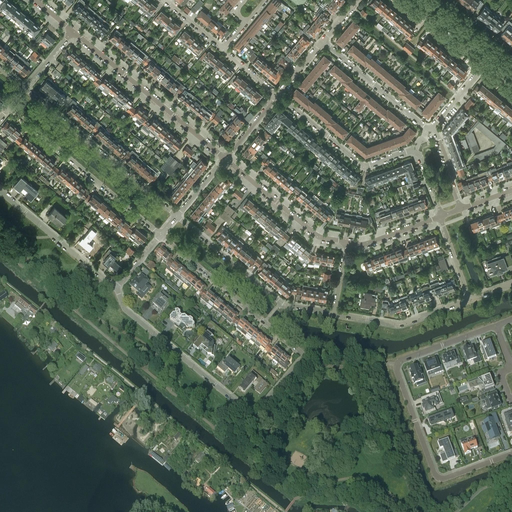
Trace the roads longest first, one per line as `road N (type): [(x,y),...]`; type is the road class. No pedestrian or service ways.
road 1 (residential): [(511,452),(442,478),(434,474),(395,368),(496,326)]
road 2 (residential): [(263,406),(303,354),(160,236)]
road 3 (residential): [(177,216),(24,88)]
road 4 (residential): [(72,31),(224,159)]
road 5 (residential): [(160,236),(9,107)]
road 6 (residential): [(263,406),(243,409),(123,306),(117,288)]
road 7 (residential): [(177,216),(280,302),(334,313)]
road 8 (residential): [(278,95),(362,165),(410,151)]
road 9 (residential): [(117,288),(0,191)]
road 10 (residential): [(224,159),(320,237),(346,242)]
road 11 (residential): [(334,313),(399,324),(469,298)]
road 12 (residential): [(429,129),(322,41)]
